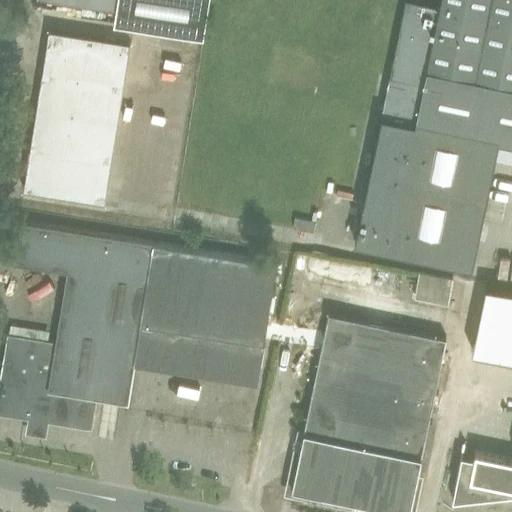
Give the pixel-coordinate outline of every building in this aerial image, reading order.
[(117,0),(115,21),(204,35),(209,0),(117,0)] [(511,0),(439,0),(438,4),(422,1),(418,0),(404,0),(389,75),(354,241),(471,266),(498,139),(511,141),(511,0)] [(24,188),(104,201),(130,41),(50,28),(24,188)] [(124,175),(125,156),(114,155),(112,174),(124,175)] [(316,221),(295,216),(292,227),(313,231),(316,221)] [(263,340),(276,260),(154,241),(155,240),(14,218),(8,259),(67,268),(55,339),(7,332),(0,376),(0,411),(92,427),(97,395),(129,400),(135,361),(257,381),(263,341),(263,340)] [(452,276),(419,270),(414,294),(448,301),(452,276)] [(511,358),(511,289),(485,284),(471,350),(511,358)] [(410,508),(436,385),(441,360),(446,335),(329,310),(313,385),(292,484),(356,497),(366,499),(410,508)] [(511,457),(475,450),(474,455),(461,452),(452,497),(511,490),(511,457)]
